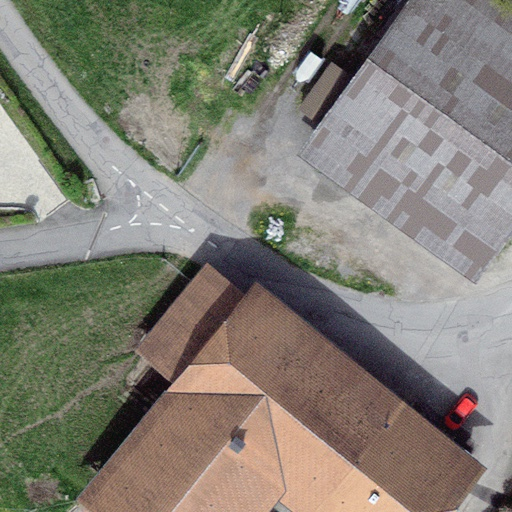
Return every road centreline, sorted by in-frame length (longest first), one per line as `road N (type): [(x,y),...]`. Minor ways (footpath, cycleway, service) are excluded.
road 1 (unclassified): [(511,305),(434,321),(348,308),(171,217)]
road 2 (unclassified): [(171,217),(110,167),(0,19)]
road 3 (unclassified): [(0,247),(171,217)]
